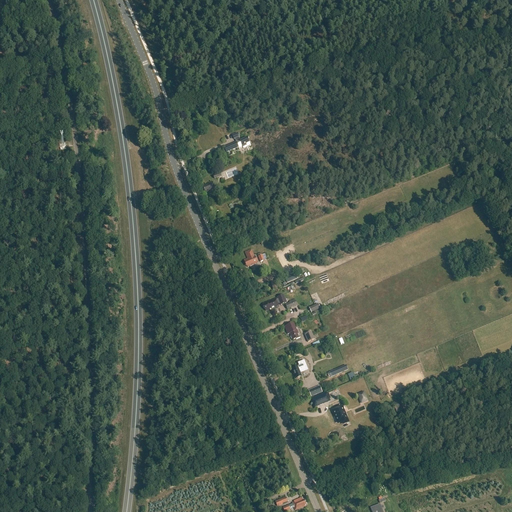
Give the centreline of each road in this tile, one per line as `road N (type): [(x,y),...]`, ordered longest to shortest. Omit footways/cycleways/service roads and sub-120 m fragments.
road 1 (tertiary): [(318,511),(172,161),(154,85),(118,0)]
road 2 (trunk): [(126,511),(137,290),(120,124),(93,0)]
road 3 (unclassified): [(90,511),(84,238),(49,0)]
road 4 (track): [(511,22),(160,113)]
road 5 (track): [(511,462),(452,475),(337,471),(313,478)]
